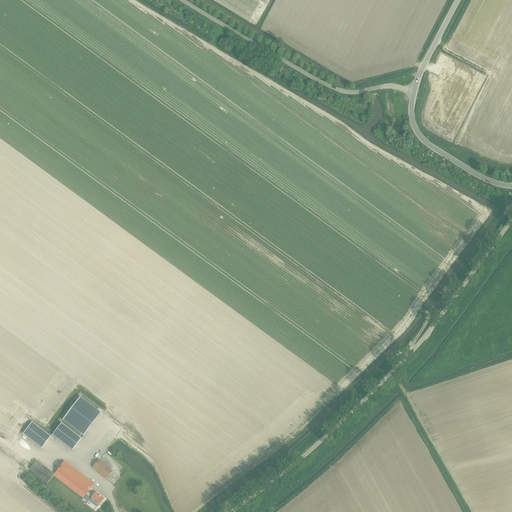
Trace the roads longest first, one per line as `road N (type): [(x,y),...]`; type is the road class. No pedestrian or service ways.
road 1 (unclassified): [(231,511),(292,466),(406,357),(511,220)]
road 2 (unclassified): [(413,92),(324,84),(181,0)]
road 3 (track): [(423,65),(346,78),(263,29),(277,0)]
road 4 (tertiary): [(511,186),(423,141),(412,124),(413,92)]
